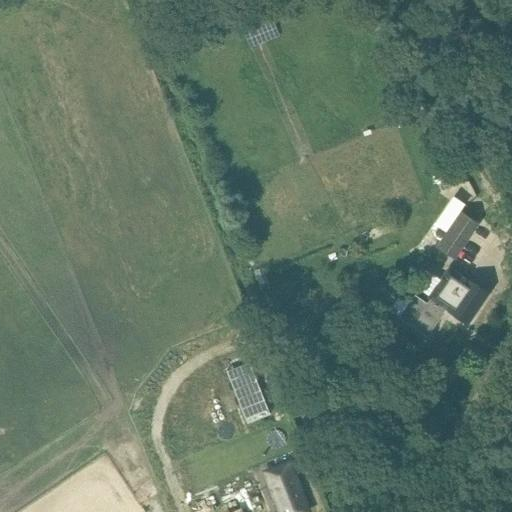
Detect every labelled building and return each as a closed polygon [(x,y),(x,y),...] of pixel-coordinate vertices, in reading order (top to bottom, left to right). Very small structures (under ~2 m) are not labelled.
[(422,207),(400,219),(415,248),(437,236),(422,207)] [(461,214),(439,247),(454,257),(476,224),(461,214)] [(384,221),(356,235),(362,246),(389,233),(384,221)] [(469,281),(448,266),(428,296),(467,322),(487,292),(469,280),(469,281)] [(423,304),(409,325),(427,337),(442,316),(423,304)] [(372,330),(357,345),(392,380),(407,365),(372,330)] [(253,371),(231,380),(247,422),(270,413),(253,371)] [(321,391),(337,421),(359,410),(375,442),(399,430),(378,389),(355,401),(344,379),(321,391)] [(286,457),(264,466),(281,511),(288,511),(305,506),(286,457)]
